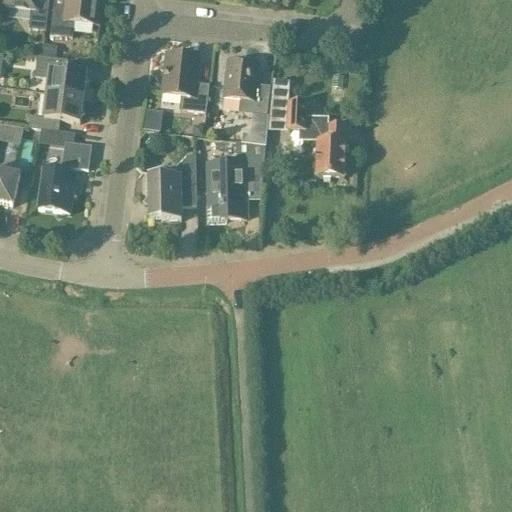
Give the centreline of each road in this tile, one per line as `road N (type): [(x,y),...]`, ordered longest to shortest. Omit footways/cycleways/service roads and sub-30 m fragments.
road 1 (residential): [(107,278),(233,273),(382,250),(511,193)]
road 2 (residential): [(107,278),(140,22)]
road 3 (residential): [(140,22),(320,43),(344,35),(358,0)]
